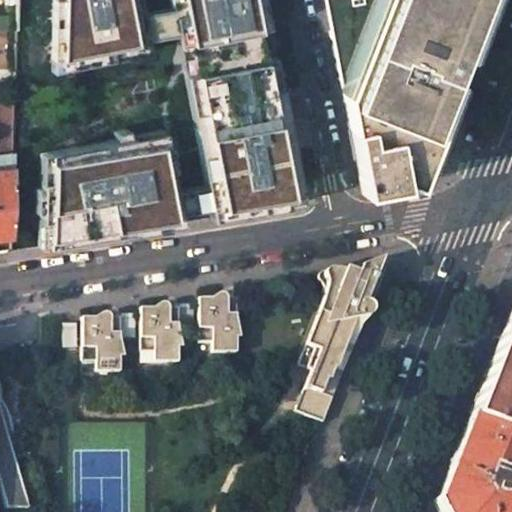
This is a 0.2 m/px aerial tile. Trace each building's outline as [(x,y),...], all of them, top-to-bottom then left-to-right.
[(137,0),(50,0),(48,71),(147,50),(137,0)] [(261,0),(167,0),(208,218),(299,201),(261,0)] [(322,0),(359,192),(401,184),(399,177),(415,183),(455,79),(449,75),(457,55),(463,57),(485,0),(322,0)] [(37,245),(177,223),(161,130),(38,152),(37,245)] [(10,152),(0,153),(0,235),(9,235),(10,152)] [(307,371),(292,411),(321,422),(382,265),(381,263),(379,261),(319,271),(316,274),(316,277),(316,281),(318,285),(321,288),(323,291),(323,294),(295,365),(307,371)] [(214,298),(196,298),(196,307),(195,342),(210,342),(210,353),(233,353),(233,298),(214,298)] [(507,314),(467,417),(511,434),(511,301),(507,314)] [(157,307),(138,307),(138,318),(138,352),(152,352),(152,363),(175,363),(176,307),(157,307)] [(98,318),(80,317),(80,325),(80,362),(94,362),(94,373),(117,373),(118,318),(98,318)] [(0,496),(4,509),(26,509),(16,477),(9,478),(9,467),(15,466),(10,453),(11,446),(12,440),(11,433),(10,426),(9,419),(6,413),(3,406),(0,401),(0,496)] [(511,434),(467,417),(434,503),(438,511),(511,511),(511,486),(502,486),(506,476),(504,475),(511,455),(511,434)]
